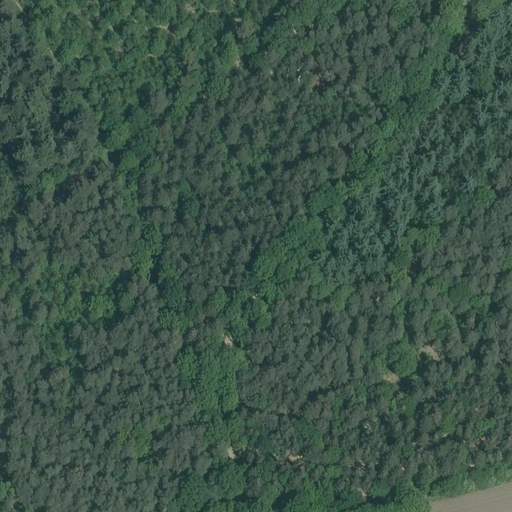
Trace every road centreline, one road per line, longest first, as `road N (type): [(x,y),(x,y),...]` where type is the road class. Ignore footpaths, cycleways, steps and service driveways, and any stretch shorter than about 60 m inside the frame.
road 1 (track): [(429,94),(238,318),(224,415),(234,505)]
road 2 (track): [(111,150),(198,383),(224,415)]
road 3 (track): [(111,150),(335,0)]
road 4 (track): [(13,0),(111,150)]
road 5 (track): [(367,511),(511,480)]
road 6 (track): [(234,505),(366,511)]
road 7 (track): [(505,0),(429,94)]
